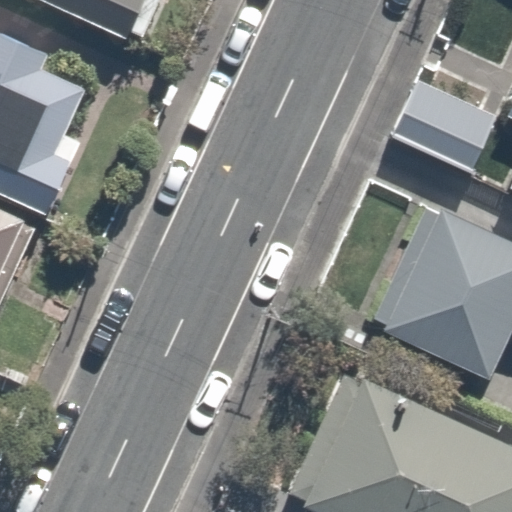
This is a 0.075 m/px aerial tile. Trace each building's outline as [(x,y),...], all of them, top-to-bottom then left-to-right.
[(37,0),(128,42),(147,0),(37,0)] [(0,192),(21,203),(32,208),(60,147),(37,137),(63,81),(29,65),(42,37),(0,17),(0,192)] [(488,110),(405,71),(376,131),(431,157),(459,170),(488,110)] [(511,119),(511,131),(487,184),(511,195),(511,73),(495,111),(511,119)] [(511,233),(416,189),(359,310),(479,367),(499,324),(511,329),(511,233)] [(0,247),(16,212),(0,204),(0,247)] [(511,511),(511,440),(332,355),(273,482),(336,511),(511,511)]
